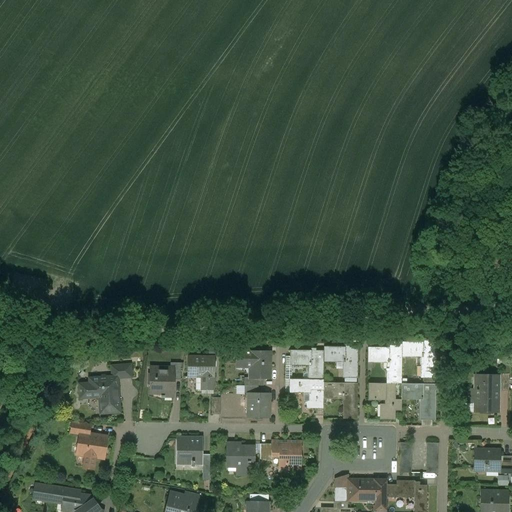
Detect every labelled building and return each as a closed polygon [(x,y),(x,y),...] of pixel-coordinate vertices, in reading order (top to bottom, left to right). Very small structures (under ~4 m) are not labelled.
[(45,281),(13,274),(6,308),(38,315),(45,281)] [(436,343),(402,342),(401,348),(401,357),(422,358),(421,378),(435,379),(436,343)] [(358,348),(323,347),(323,351),(323,362),(344,363),(343,378),(357,378),(358,348)] [(394,348),(368,348),(367,363),(390,363),(390,369),(386,369),(386,371),(388,371),(387,384),(395,384),(401,384),(401,357),(401,348),(394,348)] [(323,351),(290,351),(289,366),(310,366),(309,380),(323,380),(323,362),(323,351)] [(270,352),(236,352),(236,364),(252,364),(252,378),(252,379),(263,379),(269,379),(270,352)] [(214,358),(187,357),(187,377),(195,377),(202,377),(202,390),(213,390),(213,377),(214,377),(214,358)] [(180,363),(170,363),(170,368),(174,369),(173,380),(180,380),(180,363)] [(130,365),(111,366),(112,377),(117,377),(117,379),(131,378),(130,365)] [(170,368),(150,368),(150,388),(162,388),(161,396),(161,398),(164,399),(164,398),(173,398),(173,380),(174,369),(170,368)] [(508,374),(497,374),(497,377),(498,377),(497,384),(501,384),(501,391),(508,391),(508,374)] [(112,377),(100,378),(100,377),(89,378),(89,384),(81,384),(81,389),(79,389),(80,399),(99,397),(100,414),(120,412),(119,399),(118,399),(117,379),(117,377),(112,377)] [(497,377),(477,377),(477,390),(468,389),(468,403),(475,403),(475,411),(497,412),(497,384),(498,377),(497,377)] [(263,379),(252,379),(252,378),(244,378),(244,386),(258,386),(263,386),(263,379)] [(309,380),(289,380),(289,393),(309,394),(309,409),(323,409),(323,398),(323,383),(323,380),(309,380)] [(357,384),(323,383),(323,398),(343,398),(342,419),(357,419),(357,384)] [(387,384),(368,384),(368,401),(384,401),(384,404),(383,404),(382,420),(395,420),(395,411),(401,411),(401,400),(395,400),(395,384),(387,384)] [(435,385),(401,384),(401,400),(424,400),(424,406),(421,406),(421,420),(435,421),(435,385)] [(258,386),(244,386),(244,394),(248,394),(258,394),(258,386)] [(258,394),(248,394),(248,418),(269,418),(269,394),(258,394)] [(220,398),(211,398),(211,415),(220,415),(220,398)] [(90,424),(73,422),(71,433),(80,434),(80,433),(88,434),(90,424)] [(88,434),(80,433),(80,434),(77,455),(85,456),(95,458),(103,459),(107,437),(88,434)] [(200,439),(178,439),(178,463),(191,464),(191,467),(194,467),(194,464),(199,464),(200,439)] [(301,441),(271,441),(271,445),(271,457),(272,458),(278,458),(278,472),(292,473),(292,465),(301,465),(301,441)] [(253,447),(234,447),(234,444),(227,444),(227,467),(241,467),(241,475),(253,475),(253,447)] [(271,445),(260,444),(259,460),(272,460),(272,458),(271,457),(271,445)] [(499,451),(476,450),(475,471),(486,471),(486,469),(498,469),(499,469),(499,456),(499,451)] [(95,458),(85,456),(83,468),(93,469),(95,458)] [(511,456),(499,456),(499,469),(498,469),(498,473),(511,473),(511,456)] [(507,476),(501,476),(501,483),(498,483),(498,485),(507,486),(507,476)] [(386,481),(348,480),(348,488),(349,488),(349,501),(374,501),(374,511),(386,511),(386,498),(386,485),(386,481)] [(419,482),(410,482),(410,481),(396,481),(396,485),(396,498),(414,498),(414,511),(425,511),(426,486),(419,485),(419,482)] [(93,497),(79,495),(79,492),(35,485),(33,499),(63,504),(62,511),(68,511),(102,511),(103,510),(100,510),(93,500),(93,497)] [(396,485),(386,485),(386,498),(396,498),(396,485)] [(348,488),(334,488),(334,502),(349,502),(349,501),(349,488),(348,488)] [(506,511),(507,492),(481,492),(480,511),(506,511)] [(185,498),(171,494),(166,511),(193,511),(197,497),(186,494),(185,498)] [(249,502),(246,502),(245,511),(268,511),(268,502),(249,502)]
